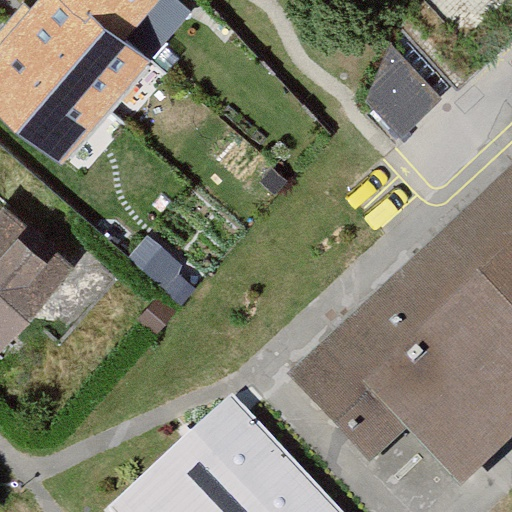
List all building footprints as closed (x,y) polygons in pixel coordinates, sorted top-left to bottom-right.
[(193,10),(182,0),(36,0),(0,42),(0,104),(65,160),(193,10)] [(511,0),(430,0),(483,54),(511,26),(511,0)] [(469,493),(511,451),(511,166),(291,382),(374,467),(410,433),(469,493)] [(1,204),(0,205),(0,353),(75,267),(1,204)] [(336,511),(234,401),(115,511),(336,511)]
